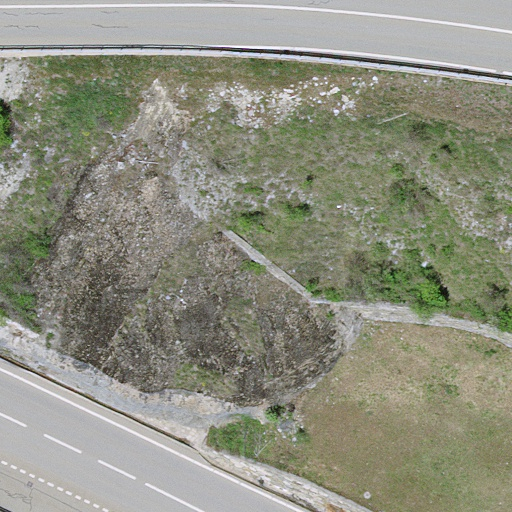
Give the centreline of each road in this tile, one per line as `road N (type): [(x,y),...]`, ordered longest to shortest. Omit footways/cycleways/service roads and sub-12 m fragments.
road 1 (secondary): [(0,6),(291,7),(511,35)]
road 2 (secondary): [(195,511),(0,412)]
